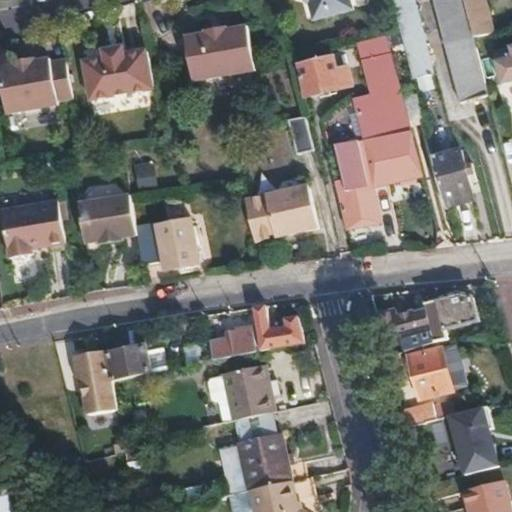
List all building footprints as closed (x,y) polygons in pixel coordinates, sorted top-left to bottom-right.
[(308,0),(309,2),(314,1),(318,16),(354,7),(352,0),(308,0)] [(433,0),(459,102),(488,95),(473,38),(472,36),(465,5),(463,0),(433,0)] [(463,0),(465,5),(472,36),(493,29),(485,0),(463,0)] [(257,70),(250,26),(230,30),(230,26),(209,29),(210,33),(187,37),(195,80),(257,70)] [(337,182),(348,228),(380,221),(372,185),(420,174),(387,35),(359,42),(371,94),(357,97),(365,136),(381,133),(382,138),(338,147),(346,180),(337,182)] [(511,41),(495,44),(501,85),(511,82),(511,41)] [(156,88),(150,52),(145,53),(145,51),(125,54),(124,46),(104,49),(106,58),(85,61),(92,101),(152,91),(152,88),(156,88)] [(73,96),(67,58),(52,60),(51,57),(36,59),(35,56),(15,60),(15,62),(0,65),(0,67),(8,111),(59,102),(59,98),(73,96)] [(338,73),(335,59),(302,66),(308,92),(351,83),(348,71),(338,73)] [(316,152),(308,118),(293,122),(300,156),(316,152)] [(499,139),(502,152),(511,148),(511,139),(511,136),(499,139)] [(433,158),(444,200),(473,192),(462,150),(433,158)] [(245,201),(254,244),(318,229),(308,183),(302,178),(282,183),(278,189),(279,193),(245,201)] [(128,202),(127,197),(78,204),(85,243),(99,241),(99,243),(120,240),(119,238),(134,236),(128,202)] [(1,211),(10,259),(13,258),(16,263),(27,260),(30,255),(32,254),(31,249),(66,244),(58,202),(1,211)] [(135,242),(139,267),(146,266),(162,264),(163,270),(198,263),(195,244),(192,231),(157,237),(135,242)] [(438,343),(450,340),(448,330),(481,322),(476,305),(465,296),(428,305),(429,310),(438,343)] [(271,328),(268,308),(254,309),(258,326),(259,331),(271,328)] [(425,347),(438,343),(429,310),(416,314),(415,310),(399,315),(397,309),(378,313),(385,338),(404,334),(404,336),(421,331),(425,347)] [(262,346),(263,351),(306,343),(300,322),(291,324),(291,331),(266,335),(268,346),(262,346)] [(217,360),(263,351),(262,346),(259,331),(258,326),(235,331),(235,333),(229,334),(230,340),(214,343),(217,360)] [(150,372),(146,351),(113,358),(116,379),(150,372)] [(454,393),(443,351),(414,359),(424,400),(454,393)] [(113,382),(108,353),(76,358),(80,386),(83,386),(88,417),(119,410),(113,382)] [(406,375),(400,353),(389,356),(396,378),(406,375)] [(232,422),(276,413),(266,365),(222,374),(222,375),(232,422)] [(232,422),(222,375),(209,378),(206,383),(209,399),(214,402),(216,401),(221,424),(232,422)] [(405,415),(409,428),(440,420),(437,406),(405,415)] [(490,406),(451,416),(467,477),(505,468),(490,406)] [(409,429),(413,446),(427,443),(429,453),(435,451),(438,463),(458,459),(447,418),(440,420),(409,428),(409,429)] [(251,491),(293,483),(283,436),(242,444),(243,447),(251,491)] [(251,491),(243,447),(222,451),(231,495),(251,491)] [(418,462),(424,486),(432,483),(426,459),(418,462)] [(155,479),(132,483),(137,511),(142,511),(160,508),(155,479)] [(317,499),(313,479),(293,483),(251,491),(255,511),(298,511),(297,503),(317,499)] [(511,511),(511,500),(508,482),(466,492),(471,511),(511,511)] [(255,511),(251,491),(231,495),(234,511),(255,511)]
